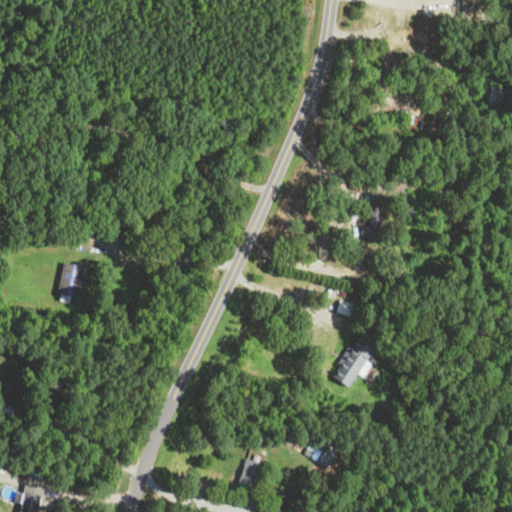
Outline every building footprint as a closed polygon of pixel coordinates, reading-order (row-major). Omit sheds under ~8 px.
[(457,0),(458,19),(477,19),(477,0),(457,0)] [(501,88),(486,85),(480,116),(494,119),(501,88)] [(363,241),(373,243),(377,205),(367,204),(363,241)] [(81,294),(81,264),(59,264),(59,294),(81,294)] [(367,345),(349,336),(328,378),(346,387),(367,345)] [(55,419),(65,380),(47,376),(37,414),(55,419)] [(258,462),(239,458),(233,485),(252,489),(258,462)] [(18,511),(37,511),(42,487),(24,484),(18,511)]
